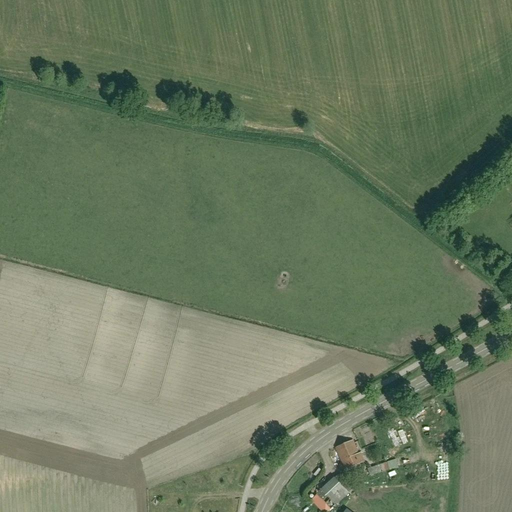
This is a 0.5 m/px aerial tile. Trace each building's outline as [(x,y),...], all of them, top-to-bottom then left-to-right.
[(359,454),(353,440),(335,448),(345,470),(364,462),(360,453),(359,454)] [(447,445),(429,448),(431,462),(442,460),(442,458),(449,456),(447,445)] [(370,475),(382,471),(385,470),(385,469),(389,468),(387,463),(367,468),(368,473),(369,473),(370,475)] [(340,474),(335,478),(348,493),(354,488),(340,474)] [(317,495),(311,500),(322,511),(327,511),(331,510),(317,495)]
